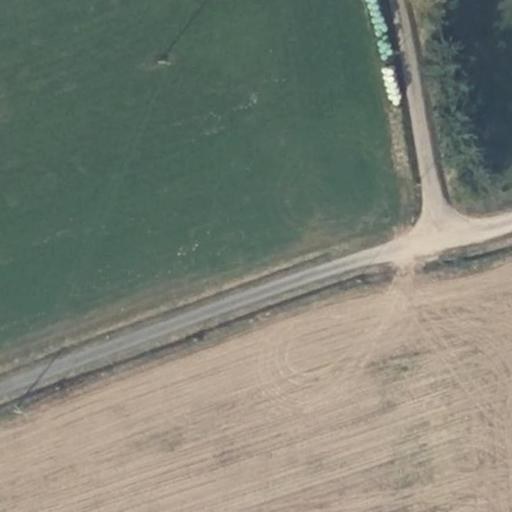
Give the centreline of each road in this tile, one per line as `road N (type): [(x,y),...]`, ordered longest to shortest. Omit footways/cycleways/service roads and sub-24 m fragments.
road 1 (unclassified): [(0,389),(337,267),(440,239)]
road 2 (unclassified): [(396,0),(440,239)]
